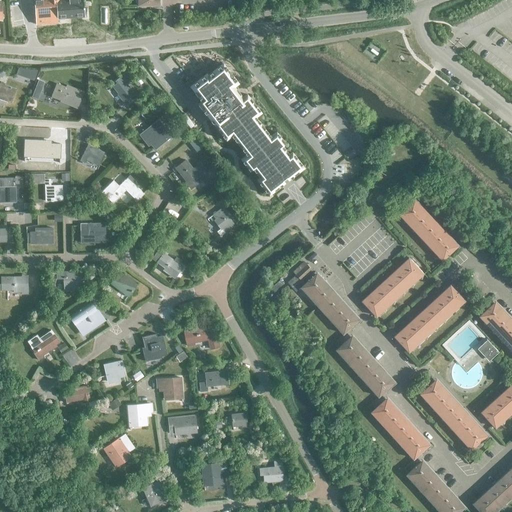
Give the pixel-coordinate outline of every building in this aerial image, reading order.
[(33,0),(36,24),(58,22),(58,18),(84,16),(84,17),(85,17),(84,7),(86,7),(85,0),(65,0),(59,1),(58,0),(33,0)] [(207,73),(190,86),(202,101),(198,104),(214,124),(217,121),(224,131),(221,133),(226,139),(231,135),(237,142),(240,140),(243,145),(241,147),(247,154),(241,159),(246,165),(249,163),(257,172),(259,171),(262,175),(257,179),(269,194),(274,190),(272,187),(276,184),(279,187),(284,183),(284,182),(282,180),(286,177),(288,179),(294,175),(292,172),(296,169),(298,171),(304,167),(292,152),(287,156),(283,152),(285,150),(278,140),(281,138),(276,132),(270,136),(255,116),(261,112),(256,106),(253,108),(246,100),(249,98),(247,94),(242,97),(240,94),(240,93),(237,89),(236,90),(234,86),(238,83),(223,63),(208,75),(207,73)] [(117,83),(113,86),(119,94),(118,95),(121,99),(131,90),(126,84),(132,80),(124,70),(118,75),(120,77),(115,81),(117,83)] [(0,97),(11,101),(16,89),(0,83),(0,97)] [(79,100),(69,96),(72,90),(56,84),(51,96),(61,100),(60,102),(77,108),(80,102),(79,100)] [(144,137),(151,145),(152,144),(156,149),(160,146),(169,139),(161,130),(164,128),(158,120),(147,129),(142,132),(145,136),(144,137)] [(25,139),(24,155),(44,155),(44,157),(60,158),(60,144),(46,143),(46,140),(25,139)] [(98,164),(104,152),(88,144),(82,156),(98,164)] [(189,186),(199,177),(186,159),(176,167),(186,181),(185,181),(189,186)] [(127,177),(126,179),(119,186),(113,180),(102,192),(113,204),(127,190),(137,201),(144,194),(127,177)] [(0,203),(16,203),(15,187),(13,187),(13,178),(0,178),(0,203)] [(46,201),(62,201),(62,185),(51,186),(50,179),(45,179),(46,201)] [(219,192),(225,201),(232,196),(225,187),(219,192)] [(400,214),(409,224),(423,210),(414,201),(400,214)] [(235,225),(222,208),(213,215),(216,219),(214,220),(221,229),(217,232),(219,235),(219,236),(221,237),(222,235),(235,225)] [(417,233),(431,219),(423,210),(409,224),(417,233)] [(417,233),(426,242),(440,228),(431,219),(417,233)] [(105,222),(87,222),(87,229),(80,229),(80,242),(105,241),(105,222)] [(31,244),(52,243),(52,228),(35,228),(35,232),(30,232),(31,244)] [(426,242),(434,251),(449,238),(440,228),(426,242)] [(449,238),(434,251),(443,260),(457,247),(449,238)] [(182,267),(169,257),(163,253),(157,262),(165,267),(163,270),(174,278),(182,267)] [(402,268),(415,283),(424,274),(411,260),(402,268)] [(302,280),(311,272),(306,266),(296,274),(302,280)] [(415,283),(402,268),(392,277),(406,291),(415,283)] [(82,287),(81,281),(81,272),(57,272),(57,279),(64,278),(64,291),(77,291),(77,287),(82,287)] [(128,296),(136,284),(120,272),(112,284),(128,296)] [(302,287),(311,297),(323,286),(314,276),(302,287)] [(22,294),(28,294),(28,279),(22,279),(22,277),(1,277),(1,284),(0,284),(0,289),(1,290),(14,290),(14,293),(22,293),(22,294)] [(98,285),(102,280),(98,277),(94,282),(98,285)] [(406,291),(392,277),(383,285),(396,299),(406,291)] [(275,292),(284,284),(280,280),(271,288),(275,292)] [(396,299),(383,285),(374,294),(387,308),(396,299)] [(311,297),(319,306),(331,295),(323,286),(311,297)] [(443,295),(456,310),(466,301),(453,286),(443,295)] [(387,308),(374,294),(364,302),(378,317),(387,308)] [(319,306),(327,315),(340,304),(331,295),(319,306)] [(434,304),(447,318),(456,310),(443,295),(434,304)] [(70,315),(81,332),(103,317),(91,301),(70,315)] [(480,316),(489,326),(504,312),(495,303),(480,316)] [(327,315),(336,325),(348,313),(340,304),(327,315)] [(425,312),(438,326),(447,318),(434,304),(425,312)] [(438,326),(425,312),(416,320),(429,335),(438,326)] [(498,335),(511,321),(504,312),(489,326),(498,335)] [(348,313),(336,325),(345,334),(357,323),(348,313)] [(429,335),(416,320),(406,329),(419,343),(429,335)] [(511,321),(498,335),(506,344),(511,338),(511,321)] [(191,329),(184,330),(187,345),(194,344),(194,342),(198,341),(208,339),(211,349),(219,347),(216,334),(214,334),(213,326),(198,329),(192,330),(191,329)] [(419,343),(406,329),(397,338),(410,352),(419,343)] [(144,336),(142,337),(144,347),(142,348),(144,356),(145,361),(162,357),(161,356),(167,354),(165,348),(163,338),(163,336),(157,337),(157,333),(144,336)] [(56,346),(49,335),(41,341),(37,334),(27,340),(31,346),(30,346),(34,351),(33,352),(38,360),(43,356),(42,355),(52,348),(52,349),(56,346)] [(337,350),(346,359),(360,346),(351,337),(337,350)] [(64,343),(58,348),(61,352),(68,348),(64,343)] [(346,359),(354,369),(368,356),(360,346),(346,359)] [(368,356),(354,369),(362,378),(377,365),(368,356)] [(119,377),(125,376),(123,366),(117,367),(116,361),(104,364),(106,376),(110,375),(111,382),(120,380),(119,377)] [(362,378),(371,387),(385,374),(377,365),(362,378)] [(207,386),(228,383),(226,370),(205,373),(207,386)] [(385,374),(371,387),(379,397),(394,384),(385,374)] [(181,377),(157,379),(157,387),(164,386),(165,399),(182,397),(181,377)] [(430,404),(444,390),(436,381),(421,394),(430,404)] [(87,386),(80,387),(64,391),(67,403),(77,401),(76,399),(83,398),(84,403),(91,401),(87,386)] [(511,388),(502,396),(511,407),(511,388)] [(430,404),(438,413),(453,400),(444,390),(430,404)] [(511,414),(511,407),(502,396),(493,405),(506,419),(511,414)] [(372,412),(381,422),(395,408),(386,399),(372,412)] [(453,400),(438,413),(446,422),(461,409),(453,400)] [(127,405),(129,425),(147,424),(146,412),(152,411),(151,403),(127,405)] [(506,419),(493,405),(483,414),(497,428),(506,419)] [(389,431),(403,418),(395,408),(381,422),(389,431)] [(446,422),(455,431),(469,418),(461,409),(446,422)] [(242,426),(247,426),(245,412),(231,414),(233,426),(242,425),(242,426)] [(197,431),(195,415),(168,418),(169,432),(175,432),(175,434),(197,431)] [(389,431),(397,440),(412,427),(403,418),(389,431)] [(455,431),(463,441),(478,427),(469,418),(455,431)] [(397,440),(406,449),(420,436),(412,427),(397,440)] [(478,427),(463,441),(472,450),(487,437),(478,427)] [(420,436),(406,449),(414,459),(429,446),(420,436)] [(123,456),(128,453),(118,438),(104,448),(116,466),(126,460),(123,456)] [(274,461),(274,467),(259,468),(260,475),(263,474),(264,482),(283,480),(281,461),(274,461)] [(407,474),(416,483),(430,471),(421,461),(407,474)] [(226,470),(225,462),(201,465),(204,485),(221,483),(221,476),(224,476),(224,470),(226,470)] [(430,471),(416,483),(424,493),(438,480),(430,471)] [(511,471),(503,479),(511,488),(511,471)] [(141,486),(150,505),(167,497),(158,479),(141,486)] [(494,488),(508,502),(511,498),(511,488),(503,479),(494,488)] [(424,493),(432,502),(447,489),(438,480),(424,493)] [(508,502),(494,488),(485,496),(498,511),(508,502)] [(432,502),(441,511),(455,498),(447,489),(432,502)] [(497,511),(498,511),(485,496),(476,505),(481,511),(497,511)] [(455,498),(441,511),(459,511),(464,508),(455,498)]
